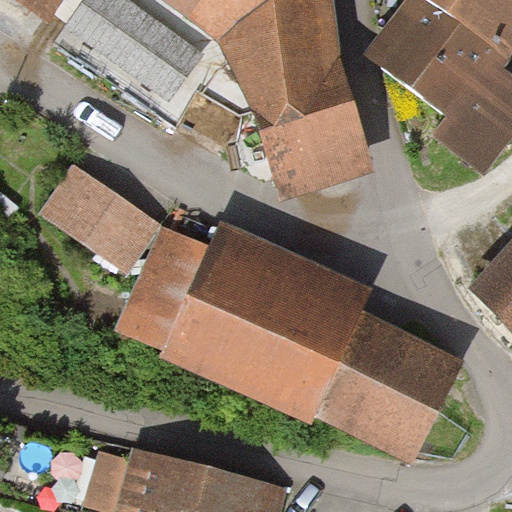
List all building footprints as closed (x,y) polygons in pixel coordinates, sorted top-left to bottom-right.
[(23,0),(64,27),(82,0),(23,0)] [(344,64),(334,0),(169,0),(237,51),(279,184),(372,155),(344,64)] [(511,53),(436,0),(435,0),(392,60),(472,117),(454,142),(498,173),(511,153),(511,53)] [(511,0),(436,0),(511,53),(511,0)] [(156,224),(79,172),(49,215),(126,268),(156,224)] [(511,239),(470,282),(511,322),(511,239)] [(205,242),(160,346),(399,450),(445,346),(205,242)] [(155,463),(142,511),(296,511),(300,499),(155,463)]
